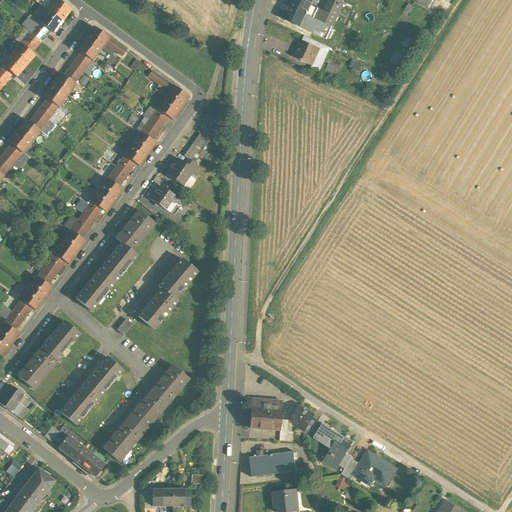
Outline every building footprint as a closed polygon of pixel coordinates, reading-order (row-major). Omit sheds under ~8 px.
[(70,10),(56,0),(54,0),(51,5),(47,11),(62,22),(70,10)] [(319,0),(318,0),(293,0),(290,8),(306,16),(310,8),(311,5),(316,7),(319,0)] [(310,8),(306,16),(332,28),(342,6),(329,0),(324,12),(318,9),(317,11),(310,8)] [(413,0),(429,9),(433,0),(413,0)] [(306,16),(290,8),(284,20),(326,40),(332,28),(306,16)] [(62,22),(47,11),(39,22),(50,31),(54,33),(62,22)] [(50,31),(39,22),(29,33),(41,42),(50,31)] [(93,27),(85,39),(100,50),(104,44),(108,39),(108,38),(93,27)] [(41,42),(29,33),(20,44),(31,53),(41,42)] [(304,36),(301,42),(318,50),(328,54),(330,48),(304,36)] [(100,50),(85,39),(77,50),(80,53),(91,61),(92,61),(100,50)] [(126,51),(108,39),(104,44),(122,57),(126,51)] [(318,50),(301,42),(297,52),(294,51),(291,56),(302,61),(301,62),(311,66),(311,65),(318,50)] [(20,44),(11,55),(25,67),(34,56),(31,53),(20,44)] [(318,50),(311,65),(321,69),(328,54),(318,50)] [(392,63),(401,66),(405,53),(396,51),(392,63)] [(80,53),(72,65),(83,73),(91,61),(80,53)] [(11,55),(1,65),(12,75),(16,78),(25,67),(11,55)] [(136,60),(130,68),(134,71),(140,63),(136,60)] [(1,65),(0,67),(0,82),(3,86),(12,75),(1,65)] [(72,65),(63,76),(74,84),(83,73),(72,65)] [(318,76),(321,69),(311,65),(311,66),(312,67),(310,72),(318,76)] [(173,86),(152,71),(148,77),(169,92),(173,86)] [(63,76),(60,74),(51,85),(66,96),(75,85),(74,84),(63,76)] [(51,85),(43,97),(46,99),(58,108),(66,96),(51,85)] [(169,92),(165,98),(180,109),(188,97),(173,86),(169,92)] [(180,109),(165,98),(156,109),(157,110),(168,118),(172,120),(180,109)] [(46,99),(38,111),(49,119),(58,108),(46,99)] [(168,118),(157,110),(149,121),(160,129),(168,118)] [(38,111),(29,123),(39,131),(49,119),(38,111)] [(204,121),(212,127),(215,122),(206,115),(202,120),(204,121)] [(29,123),(25,120),(16,131),(31,143),(40,132),(39,131),(29,123)] [(149,121),(140,133),(152,141),(160,129),(149,121)] [(201,127),(210,133),(214,128),(212,127),(204,121),(201,126),(201,127)] [(199,134),(209,141),(213,135),(210,133),(201,127),(197,132),(199,134)] [(31,143),(16,131),(7,142),(11,145),(22,154),(31,143)] [(140,133),(132,144),(147,155),(155,143),(152,141),(140,133)] [(193,144),(202,150),(209,141),(199,134),(193,144)] [(147,155),(132,144),(123,156),(124,156),(135,164),(138,167),(147,155)] [(188,160),(193,163),(202,150),(193,144),(183,157),(188,160)] [(11,145),(1,156),(12,165),(22,154),(11,145)] [(1,156),(0,157),(0,174),(3,176),(12,165),(1,156)] [(135,164),(124,156),(116,167),(127,176),(135,164)] [(185,164),(177,159),(165,176),(182,188),(194,171),(185,164)] [(193,163),(188,160),(185,164),(194,171),(197,166),(193,163)] [(127,176),(116,167),(107,179),(118,187),(127,176)] [(107,179),(98,190),(114,201),(122,190),(118,187),(107,179)] [(171,195),(160,188),(151,201),(164,211),(170,203),(173,205),(177,200),(171,195)] [(114,201),(98,190),(90,202),(91,202),(102,210),(105,213),(114,201)] [(183,195),(175,190),(171,195),(177,200),(179,201),(183,195)] [(81,202),(77,206),(84,211),(87,206),(81,202)] [(102,210),(91,202),(82,214),(93,222),(102,210)] [(138,211),(116,239),(121,243),(131,251),(136,245),(134,244),(146,229),(148,231),(153,224),(138,211)] [(93,222),(82,214),(70,231),(81,239),(93,222)] [(70,231),(69,231),(61,242),(76,253),(85,241),(81,239),(70,231)] [(76,253),(61,242),(53,254),(65,262),(68,265),(76,253)] [(121,243),(99,272),(114,284),(120,277),(118,276),(129,262),(131,264),(137,256),(131,251),(121,243)] [(65,262),(53,254),(45,266),(56,274),(65,262)] [(181,259),(158,287),(161,290),(174,300),(197,272),(181,259)] [(45,266),(37,277),(48,285),(56,274),(45,266)] [(99,272),(76,300),(91,313),(97,306),(95,304),(106,290),(108,291),(114,284),(99,272)] [(37,277),(36,277),(28,288),(43,299),(52,288),(48,285),(37,277)] [(28,288),(20,300),(31,308),(35,311),(43,299),(28,288)] [(161,290),(138,318),(153,331),(177,303),(174,300),(161,290)] [(31,308),(20,300),(12,312),(23,320),(31,308)] [(23,320),(12,312),(4,323),(15,331),(23,320)] [(126,320),(117,330),(123,336),(132,325),(126,320)] [(65,322),(41,350),(56,363),(62,356),(60,354),(72,340),(74,342),(80,335),(65,322)] [(4,323),(3,323),(0,327),(0,338),(10,345),(18,334),(15,331),(4,323)] [(0,355),(2,357),(10,345),(0,338),(0,355)] [(41,350),(18,377),(33,390),(39,383),(37,382),(49,368),(51,369),(56,363),(41,350)] [(107,358),(83,385),(99,398),(104,392),(103,390),(114,376),(116,378),(122,371),(107,358)] [(167,373),(149,394),(165,407),(188,380),(173,367),(167,373)] [(83,385),(60,413),(75,426),(81,419),(79,418),(91,404),(93,405),(99,398),(83,385)] [(23,396),(9,386),(0,397),(0,404),(11,413),(18,403),(23,396)] [(149,394),(126,421),(142,434),(165,407),(149,394)] [(281,402),(251,400),(249,429),(279,431),(281,402)] [(18,403),(11,413),(16,417),(24,408),(18,403)] [(314,416),(298,407),(293,416),(296,418),(293,424),(305,431),(312,420),(314,416)] [(312,420),(305,431),(303,433),(308,437),(317,423),(312,420)] [(126,421),(103,449),(118,462),(142,434),(126,421)] [(346,439),(325,426),(316,441),(332,450),(325,462),(338,470),(340,467),(348,454),(355,443),(346,437),(346,439)] [(56,433),(52,430),(46,438),(50,441),(56,433)] [(87,443),(72,431),(67,436),(83,448),(87,443)] [(293,433),(279,431),(278,442),(292,443),(293,433)] [(58,432),(51,441),(59,447),(66,438),(58,432)] [(59,447),(58,449),(73,461),(83,448),(67,436),(66,438),(59,447)] [(87,451),(83,448),(73,461),(94,477),(104,465),(87,451)] [(293,452),(262,457),(262,453),(255,454),(256,458),(248,459),(250,478),(296,471),(293,452)] [(360,465),(354,476),(362,481),(366,474),(386,486),(396,470),(368,452),(360,465)] [(348,454),(340,467),(345,470),(351,460),(352,457),(348,454)] [(360,465),(351,460),(345,470),(341,475),(351,481),(354,476),(360,465)] [(50,476),(44,471),(43,473),(38,469),(27,483),(43,495),(44,495),(54,481),(49,478),(50,476)] [(203,483),(203,475),(193,475),(193,483),(203,483)] [(15,498),(12,503),(5,511),(30,511),(43,495),(27,483),(15,498)] [(183,489),(172,489),(172,490),(172,507),(188,507),(189,493),(183,493),(183,489)] [(172,490),(161,490),(161,495),(156,495),(156,507),(172,507),(172,490)] [(298,511),(296,490),(272,493),(274,509),(277,509),(277,511),(298,511)] [(463,511),(446,501),(439,511),(463,511)]
